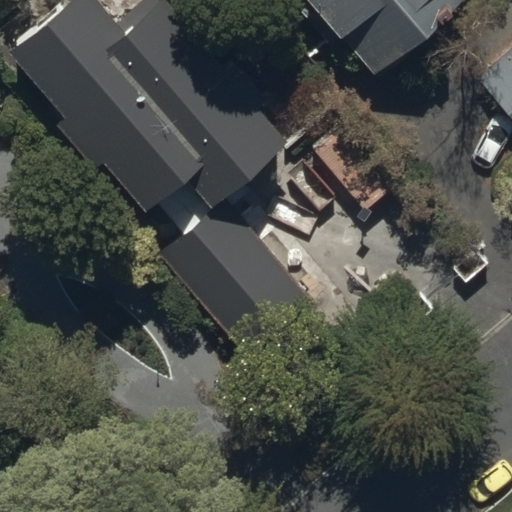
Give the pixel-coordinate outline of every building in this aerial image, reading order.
[(129,0),(117,10),(108,0),(45,0),(9,31),(66,98),(56,107),(96,154),(105,146),(142,189),(181,155),(206,184),(272,128),(284,142),(340,93),(302,49),(268,79),(199,0),(129,0)] [(322,0),(373,58),(440,0),(322,0)] [(498,51),(476,69),(511,110),(511,0),(506,0),(477,26),(498,51)] [(220,189),(158,242),(255,355),(317,302),(220,189)] [(0,511),(25,511),(0,483),(0,511)]
